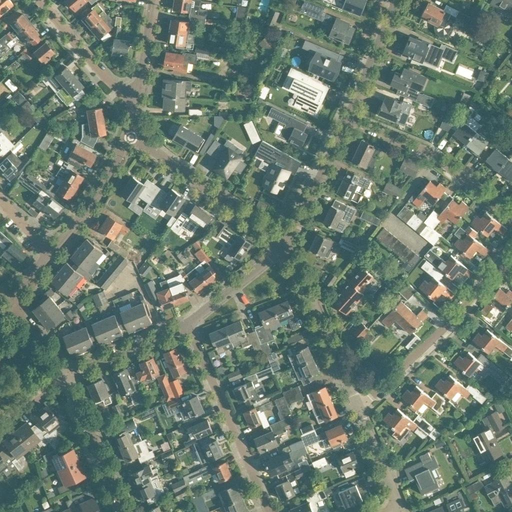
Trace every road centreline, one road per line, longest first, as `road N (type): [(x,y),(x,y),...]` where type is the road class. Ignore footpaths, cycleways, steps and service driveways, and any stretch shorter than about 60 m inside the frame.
road 1 (residential): [(357,408),(501,262)]
road 2 (unclassified): [(268,511),(187,325)]
road 3 (residential): [(511,219),(434,155),(348,119)]
road 4 (residential): [(286,244),(128,137)]
road 5 (residential): [(357,408),(286,244)]
road 6 (residential): [(126,511),(69,376)]
road 7 (residential): [(135,100),(113,87),(39,0)]
road 8 (residential): [(286,244),(348,119)]
road 9 (residential): [(51,253),(128,137)]
road 10 (residential): [(69,376),(187,325)]
road 11 (residential): [(348,119),(396,0)]
road 12 (residential): [(187,325),(286,244)]
